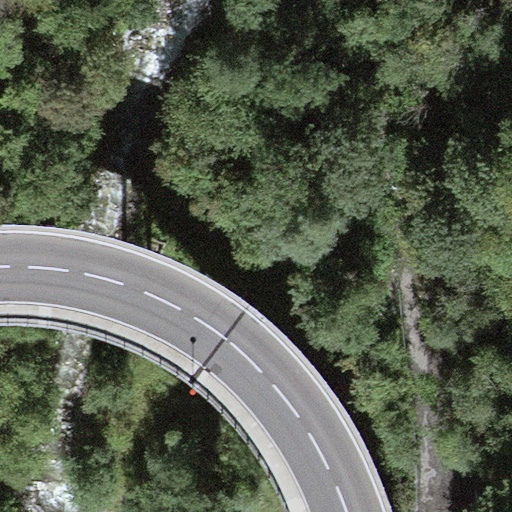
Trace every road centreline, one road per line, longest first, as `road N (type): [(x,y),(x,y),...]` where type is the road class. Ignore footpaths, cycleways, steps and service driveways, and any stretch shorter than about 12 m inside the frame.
road 1 (track): [(419,511),(466,366),(464,141),(449,0)]
road 2 (tertiary): [(0,266),(121,282),(220,335),(299,418),(346,511)]
